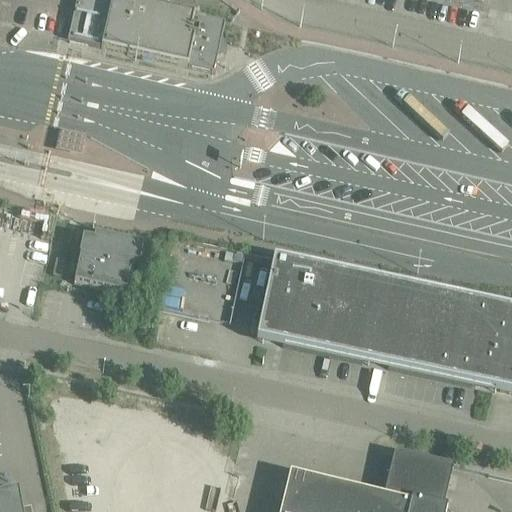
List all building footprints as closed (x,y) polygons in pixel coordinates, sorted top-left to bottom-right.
[(193,18),(166,12),(110,0),(76,0),(67,42),(187,69),(213,75),(217,55),(220,55),(222,45),(219,44),(224,24),(194,17),(193,18)] [(80,142),(62,138),(59,148),(77,152),(80,142)] [(132,271),(141,273),(145,255),(141,254),(142,248),(94,238),(93,243),(82,240),(78,259),(79,259),(73,286),(127,298),(132,271)] [(511,398),(511,312),(273,262),(255,344),(511,398)] [(108,320),(106,331),(118,333),(121,323),(108,320)] [(442,511),(452,469),(393,455),(382,500),(289,477),(280,511),(445,511),(446,511),(442,511)] [(3,496),(0,496),(0,511),(21,511),(19,508),(17,493),(13,494),(11,491),(10,491),(2,495),(3,496)]
